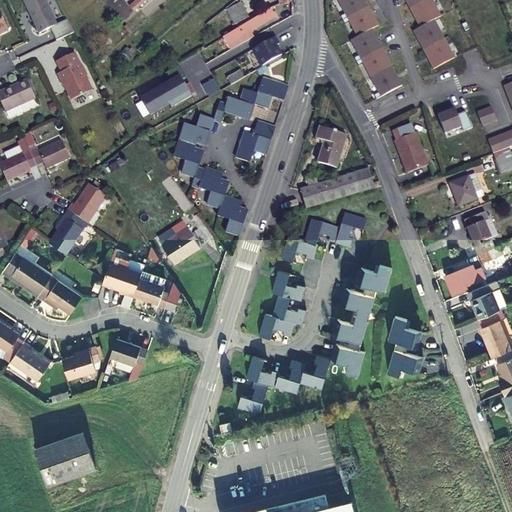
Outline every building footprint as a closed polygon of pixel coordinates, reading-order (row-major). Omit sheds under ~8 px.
[(50,27),(57,24),(44,0),(23,0),(29,10),(31,9),(37,21),(35,22),(40,32),(50,27)] [(241,0),(228,9),(233,17),(246,7),(241,0)] [(341,16),(343,20),(368,6),(365,0),(337,0),(345,14),(341,16)] [(441,16),(432,0),(405,0),(420,27),(434,20),(441,16)] [(368,6),(343,20),(345,24),(349,21),(357,37),(372,29),(379,25),(368,6)] [(254,36),(251,31),(277,15),(272,7),(230,32),(222,37),(230,49),(237,45),(254,36)] [(246,7),(233,17),(239,24),(252,15),(246,7)] [(0,32),(8,28),(0,10),(0,32)] [(57,24),(50,27),(57,40),(74,32),(68,18),(57,24)] [(434,20),(413,31),(433,69),(455,58),(434,20)] [(470,30),(466,22),(462,25),(466,32),(470,30)] [(354,58),(356,61),(382,48),(372,29),(357,37),(351,40),(359,55),(354,58)] [(263,65),(282,54),(277,45),(279,43),(275,36),(254,49),(263,65)] [(382,48),(356,61),(358,65),(363,63),(371,78),(392,67),(382,48)] [(83,67),(75,52),(58,60),(63,71),(59,73),(64,85),(66,85),(73,99),(93,89),(86,75),(88,75),(84,66),(83,67)] [(196,93),(190,83),(187,84),(183,78),(186,76),(180,64),(167,71),(173,83),(165,87),(164,84),(141,97),(151,114),(170,103),(172,106),(196,93)] [(392,67),(371,78),(379,93),(375,95),(377,99),(402,85),(392,67)] [(231,83),(244,76),(240,69),(227,76),(231,83)] [(0,89),(0,98),(5,110),(35,96),(26,77),(0,89)] [(248,120),(254,105),(266,110),(270,97),(282,102),(287,88),(263,79),(263,80),(258,94),(246,90),(241,102),(229,98),(227,105),(220,103),(214,121),(221,123),(224,112),(248,120)] [(482,126),(497,120),(491,107),(477,112),(482,126)] [(463,131),(472,128),(466,111),(457,114),(455,108),(438,115),(445,134),(461,127),(463,131)] [(219,208),(216,215),(228,220),(224,232),(231,234),(237,236),(245,211),(237,208),(239,201),(223,196),(227,183),(219,180),(221,173),(205,167),(204,171),(197,169),(203,152),(195,149),(197,143),(205,145),(214,121),(202,117),(198,128),(185,124),(179,143),(174,157),(187,161),(182,174),(194,178),(191,186),(198,188),(211,192),(207,203),(219,208)] [(257,122),(255,129),(252,136),(244,133),(235,158),(248,163),(253,150),(265,154),(271,135),(273,127),(257,122)] [(320,124),(315,139),(323,142),(320,152),(338,159),(346,134),(320,124)] [(397,143),(415,136),(411,126),(393,133),(397,143)] [(493,153),(511,146),(511,130),(488,140),(493,153)] [(25,139),(37,165),(43,162),(46,169),(70,158),(62,140),(38,150),(30,131),(23,134),(25,139)] [(410,175),(430,167),(417,135),(415,136),(397,143),(395,143),(402,160),(404,160),(410,175)] [(31,170),(30,168),(37,165),(25,139),(17,142),(22,152),(0,161),(0,164),(7,181),(31,170)] [(498,169),(511,161),(510,156),(495,163),(498,169)] [(511,161),(498,169),(501,176),(511,169),(511,161)] [(306,208),(360,194),(354,173),(300,189),(306,208)] [(451,185),(460,208),(479,200),(476,193),(472,184),(469,177),(451,185)] [(472,184),(476,193),(484,190),(480,181),(472,184)] [(75,205),(72,203),(68,209),(80,218),(88,224),(107,197),(90,184),(75,205)] [(63,215),(66,218),(76,224),(80,218),(68,209),(63,215)] [(366,218),(343,211),(339,226),(334,240),(350,243),(351,237),(348,236),(350,229),(353,230),(354,226),(363,228),(366,218)] [(486,211),(465,220),(468,227),(489,218),(486,211)] [(66,218),(63,215),(54,228),(57,230),(66,218)] [(334,240),(339,226),(309,217),(303,239),(314,242),(317,235),(320,236),(321,232),(329,234),(328,238),(334,240)] [(489,218),(468,227),(478,253),(496,246),(492,236),(498,234),(491,217),(489,218)] [(76,224),(66,218),(57,230),(49,241),(67,254),(84,230),(76,224)] [(174,261),(205,239),(193,221),(192,222),(184,228),(176,233),(172,228),(169,228),(161,233),(160,237),(164,242),(162,243),(174,261)] [(0,225),(0,256),(6,253),(3,245),(8,243),(0,225)] [(287,234),(281,257),(293,260),(295,253),(298,253),(299,249),(306,251),(305,255),(312,257),(317,243),(314,242),(303,239),(287,234)] [(478,253),(482,262),(511,250),(507,241),(496,246),(478,253)] [(154,249),(152,245),(148,258),(156,261),(158,255),(154,249)] [(35,264),(16,252),(11,259),(3,272),(11,278),(13,276),(34,290),(32,293),(38,297),(47,285),(53,276),(35,264)] [(110,263),(127,269),(129,265),(130,263),(112,256),(110,263)] [(143,270),(129,265),(127,269),(110,263),(104,280),(103,283),(121,290),(120,293),(124,295),(120,306),(129,309),(133,298),(140,279),(143,270)] [(366,284),(378,288),(386,290),(392,266),(380,263),(378,270),(362,266),(358,282),(366,284)] [(445,276),(453,296),(464,291),(463,287),(479,280),(473,265),(445,276)] [(278,270),(272,291),(279,293),(290,297),(301,300),(304,286),(297,284),(297,287),(289,285),(290,281),(287,280),(289,273),(278,270)] [(11,278),(32,293),(34,290),(13,276),(11,278)] [(140,279),(133,298),(165,309),(170,295),(163,292),(164,287),(140,279)] [(490,283),(468,292),(474,306),(477,305),(482,317),(501,309),(493,290),(500,287),(497,280),(490,283)] [(47,299),(59,307),(70,315),(83,297),(59,281),(53,289),(47,285),(38,297),(45,302),(47,299)] [(365,291),(376,294),(378,288),(366,284),(365,291)] [(358,314),(370,318),(376,294),(365,291),(347,287),(343,303),(360,308),(358,314)] [(273,315),(295,321),(302,323),(305,309),(298,307),(298,310),(290,309),(291,305),(288,304),(290,297),(279,293),(273,315)] [(57,310),(59,307),(47,299),(45,302),(57,310)] [(482,317),(480,318),(483,325),(481,326),(486,338),(484,338),(492,356),(511,348),(500,319),(504,317),(501,309),(482,317)] [(284,334),(291,335),(295,321),(273,315),(266,313),(260,335),(271,338),(273,331),(276,331),(277,328),(283,330),(284,334)] [(400,339),(412,343),(419,345),(424,328),(408,323),(409,316),(397,313),(391,336),(400,339)] [(351,338),(363,341),(370,318),(358,314),(355,322),(339,318),(334,334),(351,338)] [(0,345),(8,351),(5,356),(11,360),(24,340),(18,336),(20,334),(0,320),(0,345)] [(134,365),(132,372),(130,377),(139,375),(148,348),(116,338),(110,357),(117,359),(134,365)] [(349,345),(362,348),(363,341),(351,338),(349,345)] [(398,347),(410,350),(412,343),(400,339),(398,347)] [(29,347),(31,344),(24,340),(11,360),(39,379),(51,361),(29,347)] [(338,342),(334,358),(351,363),(349,371),(361,374),(367,350),(362,348),(349,345),(338,342)] [(100,359),(96,344),(88,346),(89,350),(75,354),(62,358),(69,379),(96,371),(93,361),(100,359)] [(398,347),(391,371),(404,373),(406,367),(422,371),(426,354),(410,350),(398,347)] [(326,388),(334,358),(319,354),(317,362),(320,362),(318,370),(315,369),(314,372),(306,370),(302,381),(326,388)] [(277,386),(280,375),(281,372),(275,370),(274,373),(266,371),(267,368),(263,367),(265,359),(255,356),(248,378),(256,380),(271,384),(277,386)] [(511,392),(511,356),(498,362),(505,378),(500,380),(506,395),(511,392)] [(117,359),(115,366),(132,372),(134,365),(117,359)] [(302,381),(306,370),(307,363),(293,359),(291,366),(295,367),(293,375),(289,374),(288,377),(280,375),(277,386),(299,392),(302,381)] [(243,395),(240,407),(263,413),(271,384),(256,380),(254,387),(258,388),(256,395),(252,395),(251,398),(243,395)] [(226,431),(236,429),(233,420),(224,422),(226,431)] [(38,447),(51,485),(96,468),(85,433),(38,447)] [(356,511),(354,502),(330,507),(327,494),(269,507),(269,511),(356,511)]
